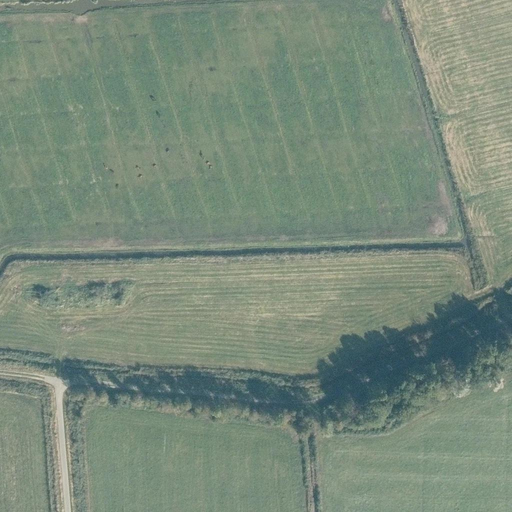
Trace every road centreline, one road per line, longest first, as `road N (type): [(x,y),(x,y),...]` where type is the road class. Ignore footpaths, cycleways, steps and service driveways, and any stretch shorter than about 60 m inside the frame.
road 1 (track): [(511,317),(305,401),(65,381)]
road 2 (residential): [(72,511),(65,381),(0,372)]
